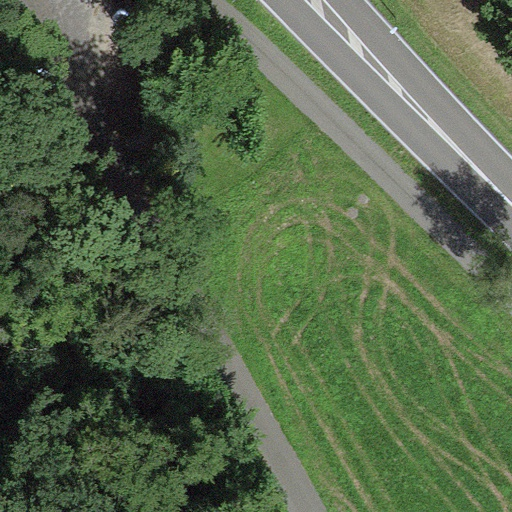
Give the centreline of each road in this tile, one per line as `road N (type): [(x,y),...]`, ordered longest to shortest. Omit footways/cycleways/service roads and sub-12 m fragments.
road 1 (residential): [(47,0),(77,99),(307,511)]
road 2 (track): [(173,0),(511,293)]
road 3 (secondary): [(319,0),(511,200)]
